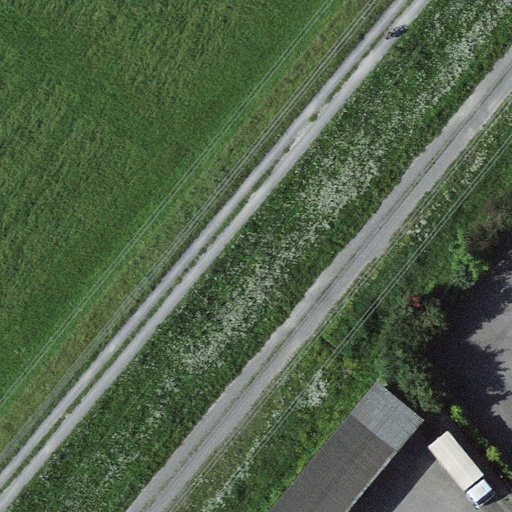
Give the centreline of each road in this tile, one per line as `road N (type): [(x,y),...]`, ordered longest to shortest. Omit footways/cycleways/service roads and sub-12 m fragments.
road 1 (track): [(0,504),(421,0)]
road 2 (track): [(157,511),(511,87)]
